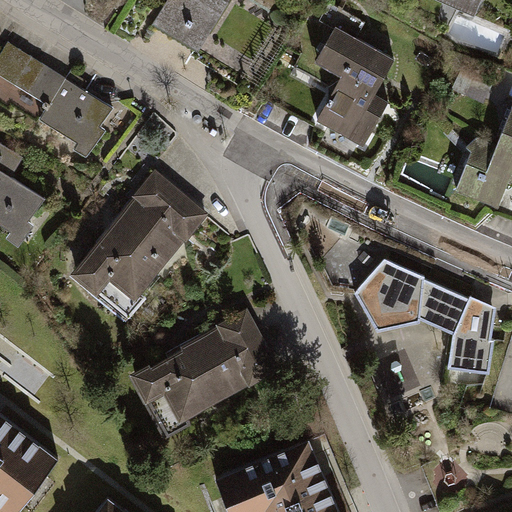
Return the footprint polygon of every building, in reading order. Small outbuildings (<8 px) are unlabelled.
[(192,24),(206,32),(225,0),(253,0),(284,18),(294,0),(170,0),(160,18),(185,34),(192,24)] [(451,0),(474,10),(478,0),(451,0)] [(320,21),(335,29),(337,26),(352,35),(360,21),(330,4),(320,21)] [(192,24),(185,34),(200,43),(206,32),(192,24)] [(335,29),(316,61),(374,94),(394,58),(352,35),(337,26),(335,29)] [(0,73),(3,75),(20,48),(8,41),(0,53),(0,73)] [(3,75),(14,82),(31,55),(20,48),(3,75)] [(388,101),(374,94),(316,61),(302,53),(299,60),(319,71),(312,83),(329,93),(329,98),(318,119),(364,145),(388,101)] [(44,63),(31,55),(14,82),(27,90),(44,63)] [(290,76),(329,98),(329,93),(312,83),(319,71),(299,60),(290,76)] [(66,77),(44,63),(27,90),(44,101),(43,104),(47,106),(40,117),(90,149),(105,130),(99,126),(112,107),(76,83),(79,78),(70,72),(66,77)] [(465,89),(472,74),(461,71),(455,84),(465,89)] [(465,89),(455,84),(453,89),(483,103),(494,81),(472,74),(465,89)] [(511,105),(511,106),(499,137),(496,145),(511,151),(511,105)] [(498,204),(511,169),(511,151),(496,145),(499,137),(480,129),(456,187),(498,204)] [(12,163),(2,157),(0,156),(0,222),(17,235),(46,197),(6,173),(12,163)] [(139,198),(112,231),(158,268),(185,235),(186,236),(205,212),(155,171),(136,195),(139,198)] [(139,291),(158,268),(112,231),(77,273),(95,287),(100,281),(125,301),(135,288),(139,291)] [(385,259),(355,291),(378,328),(420,318),(421,315),(456,331),(450,364),(488,372),(493,340),(491,340),(494,317),(469,306),(473,296),(471,295),(469,299),(424,279),(424,276),(385,259)] [(495,306),(473,296),(469,306),(494,317),(495,306)] [(223,330),(186,352),(217,403),(254,381),(254,382),(280,366),(246,310),(221,326),(223,330)] [(207,409),(217,403),(186,352),(139,381),(151,400),(158,395),(175,422),(189,414),(192,418),(207,409)] [(158,395),(151,400),(146,403),(170,442),(192,428),(189,422),(208,411),(207,409),(192,418),(189,414),(175,422),(158,395)] [(59,457),(0,412),(0,508),(30,470),(42,479),(59,457)] [(340,511),(310,438),(230,471),(247,511),(340,511)] [(16,511),(42,479),(30,470),(0,508),(0,510),(2,511),(16,511)] [(247,511),(230,471),(215,477),(230,511),(247,511)] [(129,511),(108,496),(95,511),(129,511)]
